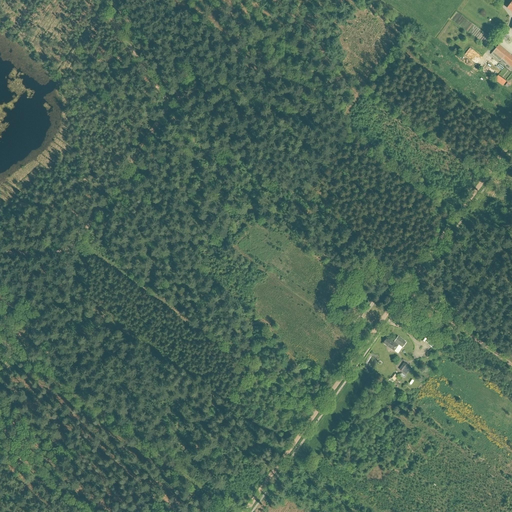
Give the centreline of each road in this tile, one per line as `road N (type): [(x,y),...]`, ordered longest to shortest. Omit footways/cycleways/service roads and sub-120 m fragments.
road 1 (track): [(244,511),(511,139)]
road 2 (track): [(246,0),(364,85),(338,124),(460,211)]
road 3 (track): [(412,276),(168,103)]
road 4 (track): [(234,511),(15,351)]
road 5 (track): [(404,288),(511,365)]
